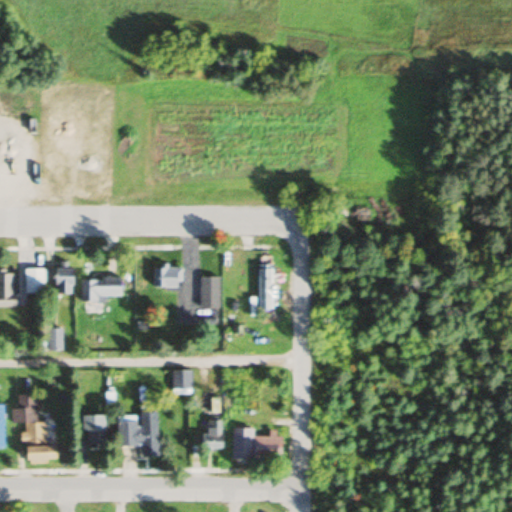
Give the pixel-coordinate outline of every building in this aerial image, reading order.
[(256,311),(272,311),(272,266),(256,266),(256,311)] [(151,288),(180,288),(180,267),(151,267),(151,288)] [(71,268),(55,268),(55,295),(71,295),(71,268)] [(0,307),(11,307),(11,271),(0,270),(0,307)] [(43,270),(23,270),(23,294),(43,294),(43,270)] [(217,277),(198,277),(198,310),(217,310),(217,277)] [(79,278),(79,300),(119,300),(119,278),(79,278)] [(60,350),(60,329),(46,330),(46,351),(60,350)] [(15,392),(15,407),(9,407),(9,422),(23,421),(24,461),(55,461),(54,445),(43,445),(43,421),(35,421),(35,392),(15,392)] [(157,455),(155,411),(136,411),(136,415),(117,416),(118,444),(140,443),(140,456),(157,455)] [(104,443),(104,414),(82,414),(82,443),(104,443)] [(200,451),(219,451),(219,419),(205,419),(205,434),(200,434),(200,451)] [(251,435),(251,428),(231,427),(230,458),(280,459),(280,436),(251,435)]
